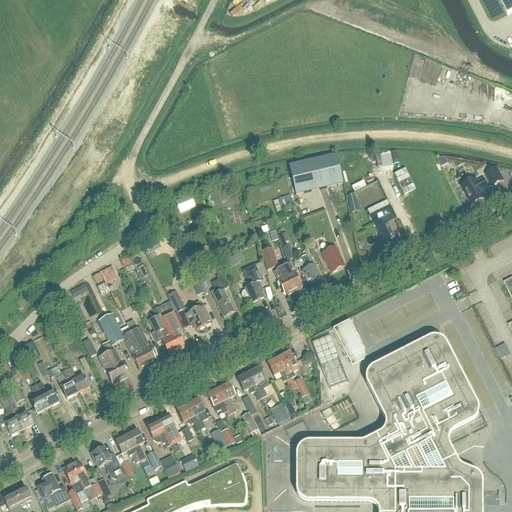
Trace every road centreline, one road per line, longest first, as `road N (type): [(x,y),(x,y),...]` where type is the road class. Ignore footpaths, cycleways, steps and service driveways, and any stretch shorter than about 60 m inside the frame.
road 1 (unclassified): [(9,472),(511,216)]
road 2 (unclassified): [(0,351),(48,301),(138,233),(131,158),(214,0)]
road 3 (track): [(134,198),(233,157),(328,137),(444,139),(511,152)]
